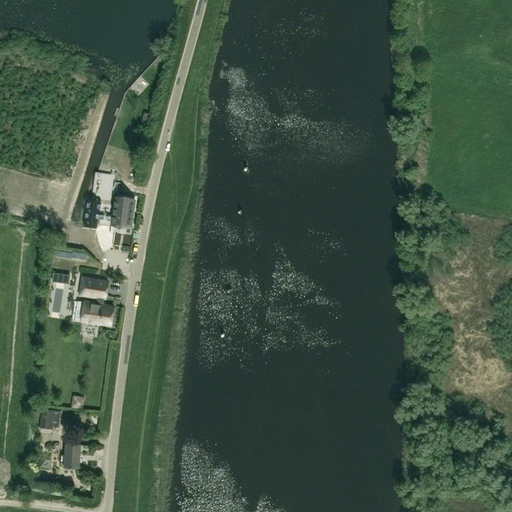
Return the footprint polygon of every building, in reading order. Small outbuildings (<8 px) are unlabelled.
[(88,198),(84,225),(97,227),(97,224),(111,226),(112,223),(130,226),(134,200),(115,197),(114,205),(112,205),(112,203),(101,201),(101,200),(88,198)] [(46,268),(45,276),(69,280),(71,272),(46,268)] [(107,282),(81,278),(78,295),(99,298),(103,299),(104,299),(107,282)] [(103,299),(99,298),(97,306),(83,303),(80,322),(98,325),(98,324),(109,326),(112,308),(103,307),(103,306),(102,305),(103,299)] [(72,410),(83,411),(85,400),(73,398),(72,410)] [(59,425),(60,411),(42,408),(40,426),(52,428),(52,424),(59,425)] [(78,467),(80,443),(66,442),(65,454),(62,454),(61,457),(65,458),(64,465),(78,467)] [(39,479),(48,480),(49,457),(40,457),(39,479)]
